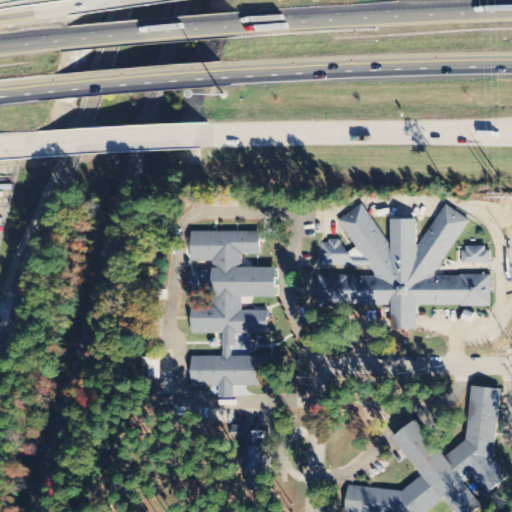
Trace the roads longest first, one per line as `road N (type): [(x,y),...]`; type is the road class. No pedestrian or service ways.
road 1 (tertiary): [(0,340),(112,0)]
road 2 (secondary): [(200,135),(511,135)]
road 3 (motorway): [(212,75),(511,64)]
road 4 (motorway): [(511,9),(225,25)]
road 5 (residential): [(511,367),(322,371)]
road 6 (motorway): [(55,88),(212,75)]
road 7 (motorway): [(225,25),(71,40)]
road 8 (secondary): [(48,143),(200,135)]
road 9 (residential): [(313,511),(322,371)]
